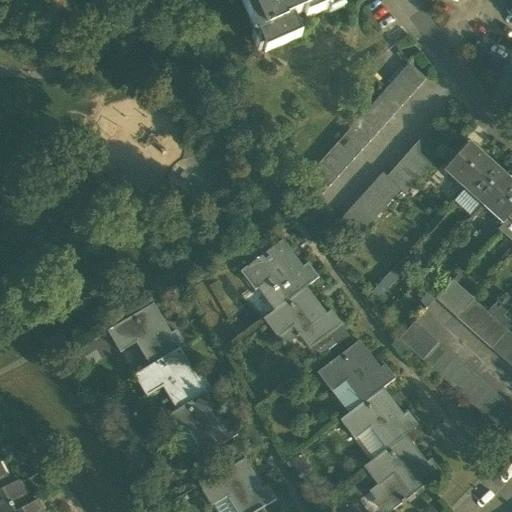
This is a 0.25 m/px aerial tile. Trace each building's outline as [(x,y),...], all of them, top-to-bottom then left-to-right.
[(239,0),(264,55),(300,39),(291,20),(303,14),(305,20),(326,11),(326,10),(343,2),(341,0),(239,0)] [(408,65),(400,74),(417,89),(425,80),(408,65)] [(400,74),(392,83),(409,98),(417,89),(400,74)] [(392,83),(384,92),(401,107),(409,98),(392,83)] [(384,92),(376,101),(393,116),(401,107),(384,92)] [(157,178),(162,154),(150,146),(142,144),(140,138),(116,132),(129,128),(131,117),(121,111),(124,99),(95,108),(89,118),(92,128),(87,135),(98,132),(103,124),(117,127),(114,133),(115,137),(103,140),(93,138),(96,149),(112,153),(115,165),(118,167),(124,187),(131,174),(135,186),(137,176),(141,188),(149,190),(157,178)] [(376,101),(368,110),(385,125),(393,116),(376,101)] [(368,110),(360,119),(377,134),(385,125),(368,110)] [(360,119),(352,128),(369,143),(377,134),(360,119)] [(432,127),(386,179),(385,179),(399,192),(404,195),(450,144),(432,127)] [(352,128),(344,137),(361,152),(369,143),(352,128)] [(344,137),(336,145),(353,161),(361,152),(344,137)] [(444,172),(464,190),(489,162),(468,144),(444,172)] [(336,145),(328,154),(345,170),(353,161),(336,145)] [(328,154),(320,163),(338,178),(345,170),(328,154)] [(464,190),(483,207),(508,180),(489,162),(464,190)] [(320,163),(312,172),(330,187),(338,178),(320,163)] [(312,172),(305,181),(322,196),(330,187),(312,172)] [(354,243),(399,192),(385,179),(386,179),(382,175),(335,227),(354,243)] [(483,207),(503,225),(508,219),(511,214),(511,183),(508,180),(483,207)] [(314,205),(322,196),(305,181),(297,190),(314,205)] [(483,207),(464,190),(452,203),(472,220),(483,207)] [(511,242),(511,222),(508,219),(503,225),(498,230),(511,242)] [(262,257),(274,248),(266,237),(254,246),(262,257)] [(263,298),(274,313),(305,289),(317,280),(307,266),(303,270),(295,259),(291,262),(282,250),(286,247),(282,242),(274,248),(262,257),(240,274),(254,293),(257,291),(263,299),(263,298)] [(291,262),(295,259),(286,247),(282,250),(291,262)] [(403,273),(395,267),(371,294),(378,301),(403,273)] [(456,319),(457,318),(472,301),(452,282),(436,300),(456,319)] [(309,294),(305,289),(274,313),(263,321),(277,340),(292,329),(297,335),(309,351),(328,337),(341,327),(330,313),(326,317),(318,306),(314,309),(305,297),(309,294)] [(314,309),(318,306),(309,294),(305,297),(314,309)] [(481,309),(472,301),(457,318),(466,326),(481,309)] [(136,344),(150,368),(179,351),(184,348),(175,333),(171,336),(164,325),(160,327),(152,314),(156,312),(153,306),(108,333),(120,354),(136,344)] [(489,317),(481,309),(466,326),(474,334),(489,317)] [(511,323),(497,310),(491,318),(498,324),(507,332),(510,335),(511,332),(511,323)] [(160,327),(164,325),(156,312),(152,314),(160,327)] [(491,318),(489,317),(474,334),(483,341),(498,324),(491,318)] [(398,341),(422,362),(437,345),(437,344),(434,341),(414,323),(398,341)] [(507,332),(498,324),(483,341),(491,349),(507,332)] [(348,336),(341,327),(328,337),(335,346),(348,336)] [(292,329),(277,340),(282,347),(297,335),(292,329)] [(511,336),(510,335),(507,332),(491,349),(500,357),(511,343),(511,336)] [(348,336),(335,346),(342,356),(355,346),(348,336)] [(346,383),(363,405),(382,390),(395,381),(384,367),(380,371),(372,360),(368,363),(359,351),(363,348),(359,343),(355,346),(342,356),(317,375),(331,394),(346,383)] [(511,360),(511,343),(500,357),(508,364),(511,360)] [(90,344),(76,353),(86,370),(101,361),(90,344)] [(422,362),(430,369),(446,352),(437,345),(422,362)] [(368,363),(372,360),(363,348),(359,351),(368,363)] [(162,389),(177,412),(206,395),(210,392),(202,377),(197,380),(190,369),(187,371),(179,358),(183,356),(179,351),(150,368),(134,378),(146,398),(162,389)] [(430,369),(439,377),(454,360),(446,352),(430,369)] [(190,369),(183,356),(179,358),(187,371),(190,369)] [(439,377),(447,384),(462,367),(454,360),(439,377)] [(447,384),(456,392),(471,375),(462,367),(447,384)] [(456,392),(464,400),(480,383),(471,375),(456,392)] [(346,383),(331,394),(348,416),(363,405),(346,383)] [(464,400),(473,408),(488,390),(480,383),(464,400)] [(370,430),(386,452),(405,437),(418,428),(407,414),(403,418),(395,407),(392,410),(382,398),(386,395),(382,390),(363,405),(348,416),(340,422),(354,441),(370,430)] [(473,408),(481,415),(497,398),(488,390),(473,408)] [(209,400),(206,395),(177,412),(160,422),(173,442),(176,441),(189,433),(200,451),(203,456),(237,436),(228,422),(223,424),(217,413),(213,416),(205,403),(209,400)] [(395,407),(386,395),(382,398),(392,410),(395,407)] [(481,415),(490,423),(505,406),(497,398),(481,415)] [(217,413),(209,400),(205,403),(213,416),(217,413)] [(511,415),(511,411),(505,406),(490,423),(499,431),(511,415)] [(186,458),(200,451),(189,433),(176,441),(186,458)] [(409,442),(405,437),(386,452),(363,469),(377,487),(375,489),(393,511),(441,475),(431,461),(426,465),(418,454),(415,457),(406,445),(409,442)] [(418,454),(409,442),(406,445),(415,457),(418,454)] [(310,471),(302,455),(289,462),(297,478),(310,471)] [(228,498),(236,511),(257,511),(262,509),(276,501),(267,487),(262,489),(256,478),(252,480),(244,468),(248,465),(245,460),(199,487),(211,508),(214,506),(228,498)] [(252,480),(256,478),(248,465),(244,468),(252,480)] [(0,467),(0,492),(10,487),(0,467)] [(364,491),(372,483),(359,469),(350,476),(364,491)] [(17,483),(10,487),(0,492),(0,511),(19,511),(30,506),(17,483)] [(382,511),(392,511),(393,511),(375,489),(368,494),(382,511)] [(236,511),(228,498),(214,506),(217,511),(236,511)] [(41,511),(37,503),(30,506),(19,511),(41,511)]
